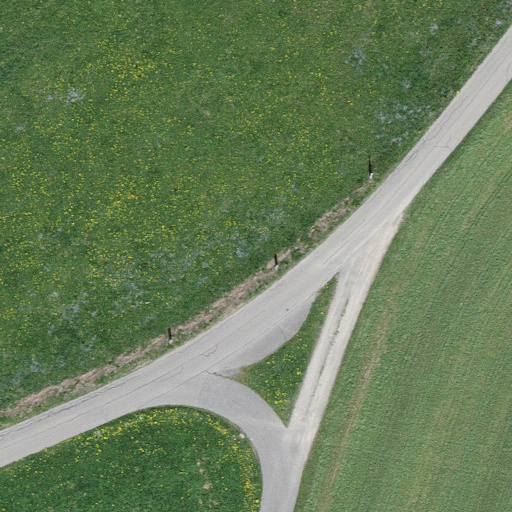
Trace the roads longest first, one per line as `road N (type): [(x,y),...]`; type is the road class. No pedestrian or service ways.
road 1 (unclassified): [(0,449),(173,372),(249,328),(379,215),(511,52)]
road 2 (track): [(289,473),(379,215)]
